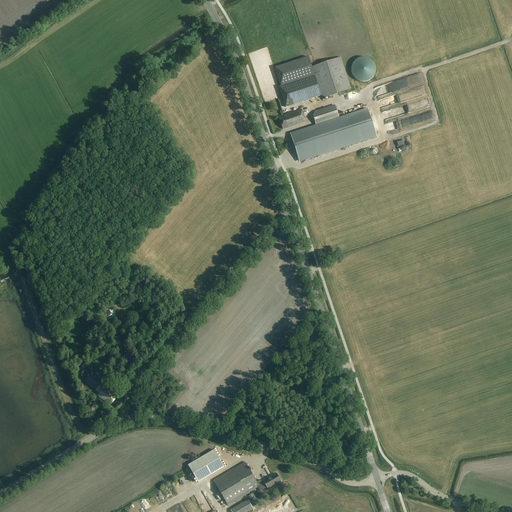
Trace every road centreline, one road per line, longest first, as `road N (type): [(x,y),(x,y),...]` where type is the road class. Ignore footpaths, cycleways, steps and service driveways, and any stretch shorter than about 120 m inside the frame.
road 1 (primary): [(377,478),(287,212)]
road 2 (unclassified): [(126,421),(125,408),(287,212)]
road 3 (tertiary): [(377,478),(346,482),(291,452),(182,421),(126,421)]
road 4 (primary): [(287,212),(240,70),(205,0)]
road 5 (track): [(87,439),(61,392),(18,272)]
road 6 (tertiary): [(126,421),(0,494)]
road 7 (tertiary): [(492,511),(443,497),(407,474),(377,478)]
